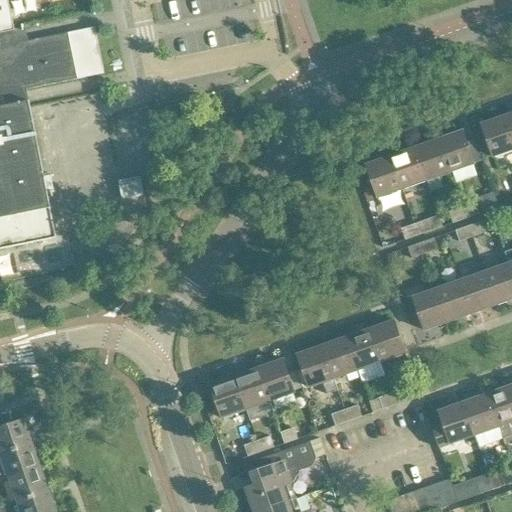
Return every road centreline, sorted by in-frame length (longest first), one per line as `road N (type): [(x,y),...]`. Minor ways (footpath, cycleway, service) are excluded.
road 1 (unclassified): [(142,351),(321,91)]
road 2 (residential): [(321,91),(511,17)]
road 3 (tertiary): [(207,511),(165,388),(142,351)]
